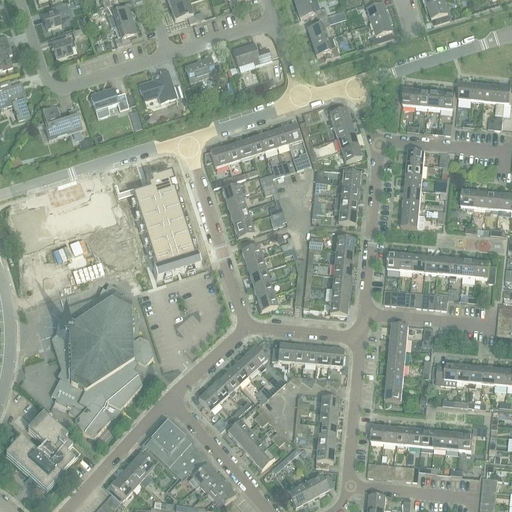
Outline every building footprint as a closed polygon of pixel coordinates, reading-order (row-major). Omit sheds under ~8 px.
[(102,0),(103,2),(102,2),(104,10),(116,7),(115,1),(117,0),(102,0)] [(167,0),(171,11),(189,5),(187,0),(167,0)] [(229,0),(230,4),(229,4),(232,13),(244,9),(242,3),(251,0),(229,0)] [(293,0),(296,8),(312,3),(310,0),(293,0)] [(424,0),(427,8),(443,3),(442,0),(424,0)] [(312,3),(296,8),(300,22),(312,18),(313,24),(328,19),(325,11),(321,12),(317,1),(312,3)] [(380,8),(378,3),(365,6),(372,26),(388,21),(384,7),(380,8)] [(450,23),(443,3),(427,8),(431,22),(436,21),(438,26),(450,23)] [(63,18),(62,13),(67,11),(65,5),(46,11),(48,17),(43,19),(47,32),(61,28),(59,20),(63,18)] [(193,17),(189,5),(171,11),(175,23),(188,19),(190,26),(204,22),(202,14),(193,17)] [(113,17),(117,28),(132,23),(128,10),(118,13),(116,7),(104,10),(107,19),(113,17)] [(313,45),(328,41),(332,39),(329,29),(330,28),(329,23),(328,19),(313,24),(315,30),(308,32),(313,45)] [(393,35),(388,21),(372,26),(376,40),(371,42),(373,47),(390,42),(389,36),(393,35)] [(117,28),(114,29),(117,40),(114,41),(117,50),(129,46),(127,40),(136,37),(132,23),(117,28)] [(8,33),(10,39),(22,35),(20,29),(8,33)] [(74,40),(89,35),(87,29),(72,33),(74,40)] [(37,45),(46,43),(45,35),(35,37),(37,45)] [(0,72),(12,69),(8,57),(11,56),(6,39),(0,40),(0,72)] [(333,39),(332,39),(328,41),(313,45),(317,59),(324,57),(326,62),(340,58),(337,49),(336,50),(333,39)] [(52,48),(57,63),(64,61),(72,58),(70,50),(74,48),(72,42),(64,45),(52,48)] [(255,67),(271,62),(268,51),(257,55),(254,46),(233,52),(238,69),(254,64),(255,67)] [(216,81),(224,79),(219,65),(213,67),(210,60),(204,62),(204,64),(185,69),(190,84),(215,76),(216,81)] [(160,105),(176,100),(167,73),(152,78),(153,83),(139,87),(144,102),(158,97),(160,105)] [(18,122),(29,118),(23,97),(25,96),(21,84),(10,88),(8,82),(0,84),(0,109),(13,106),(18,122)] [(459,102),(471,103),(473,87),(460,86),(458,102),(459,102)] [(485,88),(473,87),(471,103),(484,104),(485,88)] [(484,104),(496,106),(498,90),(485,88),(484,104)] [(495,117),(495,118),(504,119),(505,106),(509,107),(511,90),(510,90),(510,91),(498,90),(496,106),(495,117)] [(109,117),(107,110),(118,106),(120,113),(128,111),(124,98),(116,101),(113,91),(91,98),(97,121),(109,117)] [(415,109),(417,93),(405,92),(404,92),(402,109),(403,109),(403,108),(415,109)] [(415,109),(428,111),(429,94),(417,93),(415,109)] [(428,111),(440,112),(442,96),(429,94),(428,111)] [(454,97),(442,96),(440,112),(453,113),(455,97),(454,97)] [(43,113),(52,142),(83,132),(76,111),(68,113),(70,119),(62,122),(58,109),(43,113)] [(329,116),(333,129),(350,123),(346,111),(329,116)] [(494,126),(494,132),(502,133),(504,119),(495,118),(494,126)] [(333,129),(337,141),(353,135),(350,123),(333,129)] [(303,138),(309,136),(305,124),(299,126),(303,138)] [(438,131),(438,137),(451,138),(452,126),(445,126),(445,132),(438,131)] [(295,127),(283,131),(288,147),(301,143),(295,127)] [(283,131),(271,135),(276,151),(288,147),(283,131)] [(271,135),(259,138),(264,155),(276,151),(271,135)] [(337,141),(341,153),(357,148),(353,135),(337,141)] [(259,138),(246,142),(252,159),(264,155),(259,138)] [(90,139),(81,142),(83,151),(93,148),(90,139)] [(246,142),(234,146),(239,163),(252,159),(246,142)] [(234,146),(222,150),(227,166),(239,163),(234,146)] [(361,160),(357,148),(341,153),(345,165),(361,160)] [(215,170),(227,166),(222,150),(210,154),(215,170)] [(408,154),(407,167),(423,168),(424,156),(425,156),(425,155),(408,154)] [(299,159),(293,162),(296,173),(298,172),(309,169),(310,169),(306,155),(298,157),(299,159)] [(440,157),(439,170),(443,170),(448,171),(450,158),(440,157)] [(286,164),(281,165),(284,177),(295,174),(293,170),(292,164),(287,165),(286,164)] [(275,167),(271,168),(274,176),(273,176),(274,180),(284,177),(281,165),(275,167)] [(422,181),(423,168),(407,167),(406,179),(422,181)] [(116,190),(115,191),(118,201),(132,197),(155,270),(153,271),(156,281),(200,267),(197,257),(195,258),(172,185),(174,184),(171,174),(157,179),(156,177),(146,181),(148,187),(118,196),(116,190)] [(316,174),(315,185),(327,186),(328,180),(320,180),(320,175),(316,174)] [(343,174),(342,187),(359,189),(360,176),(343,174)] [(271,177),(260,181),(262,188),(263,193),(275,189),(271,177)] [(219,182),(211,185),(213,191),(221,188),(233,184),(231,179),(219,182)] [(406,179),(405,192),(421,193),(422,181),(406,179)] [(436,182),(435,195),(440,195),(446,196),(447,190),(447,183),(436,182)] [(315,185),(314,196),(318,196),(319,191),(327,192),(327,186),(315,185)] [(222,192),(226,205),(242,200),(238,187),(222,192)] [(342,187),(340,200),(357,202),(359,189),(342,187)] [(29,211),(14,216),(26,252),(113,223),(108,206),(117,203),(112,189),(99,193),(100,196),(94,198),(96,203),(46,220),(43,209),(30,213),(29,211)] [(275,189),(263,193),(265,198),(272,196),(274,201),(278,199),(275,189)] [(405,192),(404,204),(419,206),(421,193),(405,192)] [(473,214),(473,211),(475,195),(462,193),(460,210),(461,210),(461,209),(468,210),(468,213),(469,214),(473,214)] [(473,211),(486,212),(487,196),(475,195),(473,211)] [(498,217),(498,213),(500,197),(487,196),(486,212),(493,212),(493,216),(498,217)] [(498,213),(511,214),(511,202),(511,198),(500,197),(498,213)] [(226,205),(230,217),(246,212),(242,200),(226,205)] [(314,200),(313,210),(325,212),(325,206),(317,205),(318,200),(314,200)] [(335,200),(334,212),(339,213),(356,214),(357,202),(340,200),(335,200)] [(277,209),(269,211),(271,217),(282,214),(279,203),(275,205),(277,209)] [(404,204),(402,217),(418,218),(419,206),(404,204)] [(313,210),(312,221),(316,222),(316,217),(324,218),(325,212),(313,210)] [(230,217),(233,229),(250,224),(246,212),(230,217)] [(334,212),(333,217),(339,218),(338,226),(355,227),(356,214),(339,213),(334,212)] [(282,214),(271,217),(273,223),(280,220),(282,225),(286,224),(282,214)] [(401,229),(401,230),(418,231),(423,232),(424,219),(418,218),(402,217),(401,229)] [(254,236),(250,224),(233,229),(237,242),(254,236)] [(120,263),(131,260),(122,233),(111,236),(120,263)] [(288,245),(281,248),(283,254),(294,250),(291,240),(287,241),(288,245)] [(310,240),(309,250),(321,252),(321,246),(314,245),(314,240),(310,240)] [(337,240),(335,253),(353,255),(354,242),(337,240)] [(241,253),(245,266),(262,260),(258,248),(241,253)] [(294,250),(283,254),(284,259),(292,257),(293,261),(297,260),(294,250)] [(309,250),(308,261),(313,261),(313,257),(320,257),(321,252),(309,250)] [(335,253),(334,266),(351,267),(353,255),(335,253)] [(388,255),(387,272),(387,278),(399,279),(400,273),(401,257),(389,256),(388,255)] [(400,273),(412,274),(414,258),(401,257),(400,273)] [(412,274),(425,276),(426,259),(414,258),(412,274)] [(425,276),(437,277),(439,261),(426,259),(425,276)] [(245,266),(249,278),(266,273),(262,260),(245,266)] [(437,277),(450,278),(452,262),(439,261),(437,277)] [(294,263),(297,274),(304,274),(305,263),(298,262),(294,263)] [(457,279),(462,279),(464,263),(452,262),(450,278),(450,283),(456,284),(457,279)] [(462,279),(475,280),(477,264),(464,263),(462,279)] [(489,265),(477,264),(475,280),(488,281),(488,282),(488,286),(494,287),(495,269),(489,269),(490,265),(489,265)] [(334,266),(333,279),(350,280),(351,267),(334,266)] [(249,278),(253,290),(269,285),(266,273),(249,278)] [(333,279),(332,291),(349,293),(350,280),(333,279)] [(253,290),(257,302),(273,297),(269,285),(253,290)] [(54,405),(64,409),(69,412),(68,415),(76,422),(74,424),(82,435),(93,441),(110,423),(107,419),(111,416),(113,414),(111,413),(113,410),(119,413),(141,388),(137,376),(142,368),(144,369),(153,360),(148,345),(139,341),(136,322),(139,317),(131,313),(131,306),(116,299),(115,294),(117,291),(108,287),(105,293),(102,292),(98,300),(68,310),(66,319),(60,326),(58,335),(52,342),(61,372),(57,381),(60,382),(51,398),(56,401),(54,405)] [(332,291),(331,304),(348,306),(349,293),(332,291)] [(383,307),(390,308),(392,293),(385,293),(383,307)] [(396,308),(409,310),(410,295),(398,294),(396,308)] [(435,298),(434,312),(447,313),(448,303),(448,297),(435,296),(435,298)] [(277,309),(273,297),(257,302),(261,314),(277,309)] [(347,319),(348,306),(331,304),(329,317),(347,319)] [(511,320),(498,320),(497,332),(511,334),(511,324),(511,320)] [(392,328),(391,340),(407,342),(408,329),(391,327),(391,328),(392,328)] [(424,330),(423,343),(432,344),(433,331),(424,330)] [(510,346),(510,340),(496,338),(495,345),(510,346)] [(391,340),(389,353),(406,354),(407,342),(391,340)] [(271,363),(290,365),(292,348),(279,347),(279,351),(273,350),(271,363)] [(290,365),(303,366),(305,349),(292,348),(290,365)] [(255,349),(246,358),(257,371),(260,374),(265,370),(262,366),(267,362),(255,349)] [(303,366),(316,367),(317,350),(305,349),(303,366)] [(316,367),(328,369),(330,352),(317,350),(316,367)] [(343,353),(330,352),(328,369),(342,370),(343,353)] [(404,367),(406,354),(389,353),(388,365),(404,367)] [(246,358),(236,367),(248,379),(257,371),(246,358)] [(403,379),(404,367),(388,365),(387,378),(403,379)] [(236,367),(227,375),(238,388),(248,379),(236,367)] [(436,383),(436,388),(456,389),(457,384),(458,368),(446,367),(445,367),(445,369),(438,368),(437,368),(436,383)] [(457,384),(469,385),(471,369),(458,368),(457,384)] [(469,385),(469,391),(475,391),(476,386),(482,387),(483,371),(471,369),(469,385)] [(482,387),(494,388),(496,372),(483,371),(482,387)] [(494,388),(507,389),(509,373),(496,372),(494,388)] [(227,375),(217,384),(229,396),(232,400),(235,397),(234,395),(233,393),(238,388),(227,375)] [(387,378),(386,391),(402,392),(403,379),(387,378)] [(288,380),(288,382),(298,389),(301,384),(302,380),(289,379),(289,380),(288,380)] [(277,393),(285,385),(282,382),(279,386),(273,380),(269,384),(277,393)] [(315,381),(302,380),(301,384),(311,390),(314,385),(315,381)] [(327,382),(315,381),(314,385),(324,391),(327,386),(327,382)] [(327,382),(327,386),(336,393),(340,387),(340,384),(327,382)] [(217,384),(208,392),(219,405),(229,396),(217,384)] [(264,388),(260,392),(267,401),(275,394),(273,391),(269,394),(264,388)] [(401,404),(402,392),(386,391),(385,403),(384,403),(384,404),(401,405),(401,404)] [(210,414),(219,405),(208,392),(198,401),(210,414)] [(260,392),(255,396),(260,402),(259,403),(262,406),(267,401),(260,392)] [(298,400),(297,411),(308,412),(309,406),(301,405),(302,400),(298,400)] [(322,400),(321,413),(338,414),(339,401),(322,400)] [(244,413),(251,407),(247,404),(241,409),(244,413)] [(260,415),(254,420),(258,425),(267,417),(260,409),(257,412),(260,415)] [(297,411),(296,421),(300,422),(300,417),(308,417),(308,412),(297,411)] [(235,422),(241,416),(238,412),(231,418),(235,422)] [(321,413),(319,426),(336,427),(338,414),(321,413)] [(21,441),(5,457),(29,480),(25,485),(33,492),(38,487),(46,494),(64,475),(80,457),(64,442),(67,439),(43,416),(27,433),(43,448),(37,455),(21,441)] [(267,417),(258,425),(262,429),(268,424),(271,428),(274,425),(267,417)] [(225,431),(232,425),(228,421),(222,427),(225,431)] [(227,434),(236,444),(249,433),(240,423),(227,434)] [(181,481),(189,473),(200,463),(201,463),(203,462),(194,451),(192,452),(189,448),(191,446),(167,424),(145,448),(181,481)] [(319,426),(318,438),(335,440),(336,427),(319,426)] [(277,435),(271,440),(275,444),(284,436),(277,428),(273,431),(277,435)] [(371,445),(383,446),(385,430),(372,429),(373,428),(372,428),(370,445),(371,445)] [(383,446),(396,447),(398,431),(385,430),(383,446)] [(396,447),(408,448),(410,432),(398,431),(396,447)] [(295,432),(294,442),(298,442),(298,439),(306,439),(306,433),(295,432)] [(408,448),(421,450),(423,434),(410,432),(408,448)] [(236,444),(245,454),(257,442),(249,433),(236,444)] [(421,450),(434,451),(435,435),(423,434),(421,450)] [(434,451),(446,452),(448,436),(435,435),(434,451)] [(284,436),(275,444),(279,448),(284,443),(288,447),(291,444),(284,436)] [(446,452),(459,453),(460,437),(448,436),(446,452)] [(473,438),(460,437),(459,453),(471,454),(471,455),(472,455),(473,438)] [(318,438),(317,451),(334,453),(335,440),(318,438)] [(245,454),(253,463),(266,452),(257,442),(245,454)] [(294,459),(301,453),(297,450),(291,455),(294,459)] [(304,451),(299,455),(303,459),(307,455),(304,451)] [(333,466),(334,453),(317,451),(315,470),(328,471),(329,465),(333,466)] [(274,462),(266,452),(253,463),(262,473),(274,462)] [(138,455),(131,463),(146,477),(154,469),(153,468),(157,464),(146,453),(142,458),(138,455)] [(284,468),(291,462),(287,458),(281,464),(284,468)] [(131,463),(124,471),(139,485),(143,488),(150,481),(146,477),(131,463)] [(200,463),(189,473),(193,478),(189,483),(195,490),(199,487),(215,473),(208,466),(205,469),(201,463),(200,463)] [(367,480),(374,481),(375,467),(368,466),(367,480)] [(275,476),(281,471),(278,467),(271,473),(275,476)] [(124,471),(117,478),(133,493),(139,485),(124,471)] [(199,487),(206,495),(222,481),(215,473),(199,487)] [(126,500),(133,493),(117,478),(110,486),(113,489),(109,494),(120,504),(124,500),(126,500)] [(321,478),(310,484),(318,499),(329,493),(321,478)] [(206,495),(213,503),(229,489),(222,481),(206,495)] [(310,484),(298,490),(306,505),(318,499),(310,484)] [(220,511),(222,510),(223,511),(231,502),(236,498),(229,489),(213,503),(220,511)] [(295,511),(306,505),(298,490),(287,496),(295,511)] [(111,497),(107,501),(116,509),(119,505),(111,497)] [(370,498),(369,511),(378,511),(384,511),(386,500),(370,498)] [(107,501),(103,506),(110,511),(113,511),(116,509),(107,501)] [(404,501),(403,508),(404,509),(410,509),(411,502),(404,501)] [(223,511),(230,511),(236,507),(231,502),(223,511)]
